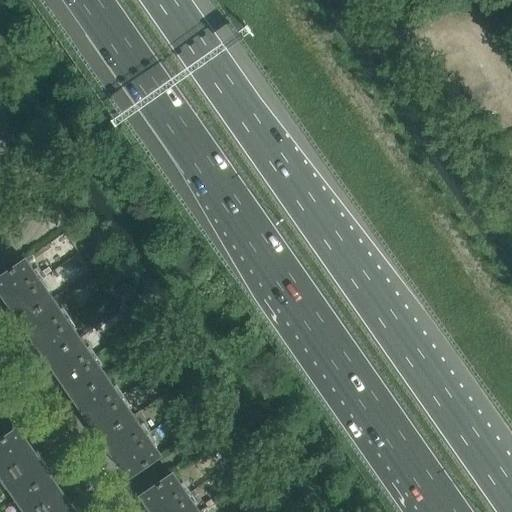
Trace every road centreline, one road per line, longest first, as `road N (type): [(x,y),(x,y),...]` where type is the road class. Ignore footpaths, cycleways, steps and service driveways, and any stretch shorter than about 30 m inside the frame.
road 1 (motorway): [(90,0),(445,511)]
road 2 (motorway): [(511,498),(167,0)]
road 3 (unclassified): [(511,185),(370,0)]
road 4 (residential): [(117,511),(0,341)]
road 5 (residential): [(0,139),(37,205),(28,229),(0,253)]
